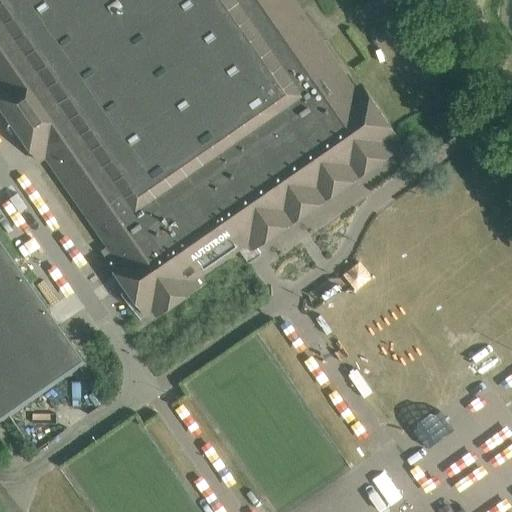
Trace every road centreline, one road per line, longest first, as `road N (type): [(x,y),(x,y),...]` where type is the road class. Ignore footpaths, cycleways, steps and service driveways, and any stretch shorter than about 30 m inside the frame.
road 1 (track): [(507,112),(364,211),(324,275),(152,389)]
road 2 (track): [(511,119),(430,0)]
